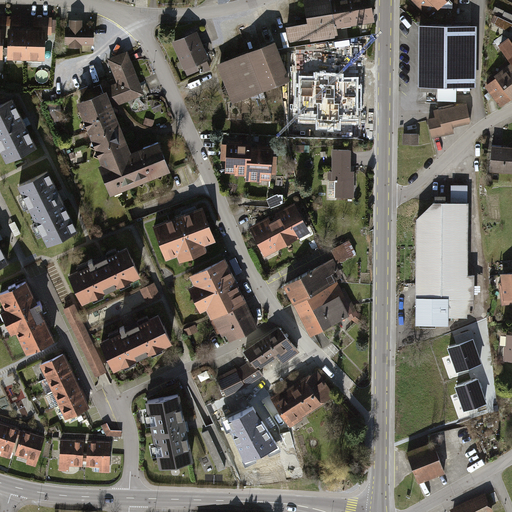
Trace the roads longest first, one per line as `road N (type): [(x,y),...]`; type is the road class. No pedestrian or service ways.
road 1 (residential): [(135,23),(282,319)]
road 2 (secondary): [(380,511),(384,197)]
road 3 (residential): [(129,497),(130,428),(119,400),(282,319)]
road 4 (secondary): [(330,511),(129,497)]
road 5 (secondary): [(384,197),(386,0)]
road 6 (residential): [(384,197),(419,186),(473,133),(511,109)]
road 7 (residential): [(135,23),(260,0)]
